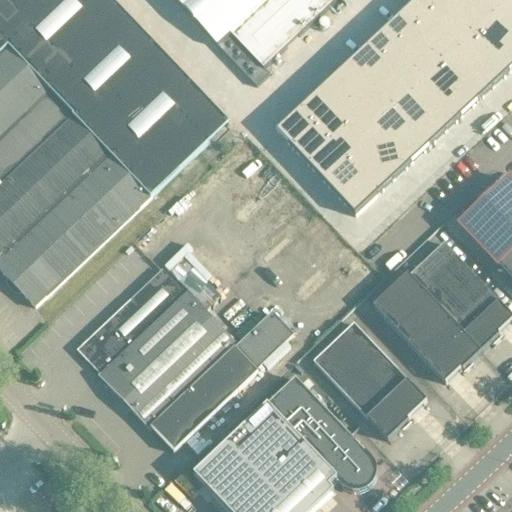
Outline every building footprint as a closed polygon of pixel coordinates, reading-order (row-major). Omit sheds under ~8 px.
[(108,0),(0,0),(0,271),(35,309),(71,274),(228,125),(149,43),(108,0)] [(173,0),(196,25),(189,31),(209,52),(216,46),(255,87),(269,75),(268,74),(282,61),(277,56),(336,0),(173,0)] [(458,52),(474,37),(439,0),(417,0),(413,4),(458,52)] [(493,19),(475,0),(439,0),(474,37),(493,19)] [(508,0),(475,0),(493,19),(511,2),(508,0)] [(511,4),(511,2),(493,19),(511,39),(511,4)] [(443,65),(458,52),(413,4),(399,17),(443,65)] [(426,82),(443,65),(399,17),(381,34),(426,82)] [(511,70),(511,39),(493,19),(474,37),(508,73),(511,70)] [(411,95),(426,82),(381,34),(366,48),(411,95)] [(508,73),(474,37),(458,52),(492,88),(508,73)] [(395,110),(411,95),(366,48),(350,63),(395,110)] [(492,88),(458,52),(443,65),(478,102),(492,88)] [(376,128),(395,110),(350,63),(331,80),(376,128)] [(426,82),(460,119),(478,102),(443,65),(426,82)] [(346,131),(359,145),(376,128),(331,80),(314,97),(346,131)] [(460,119),(426,82),(411,95),(446,132),(460,119)] [(446,132),(411,95),(395,110),(430,147),(446,132)] [(346,131),(314,97),(299,110),(315,127),(331,144),(346,131)] [(292,149),(315,127),(299,110),(276,132),(292,149)] [(430,147),(395,110),(376,128),(411,165),(430,147)] [(308,166),(331,144),(315,127),(292,149),(308,166)] [(411,165),(376,128),(359,145),(361,148),(393,181),(411,165)] [(347,161),(361,148),(359,145),(346,131),(331,144),(308,166),(323,183),(347,161)] [(347,161),(363,178),(378,195),(393,181),(361,148),(347,161)] [(339,200),(363,178),(347,161),(323,183),(339,200)] [(355,217),(378,195),(363,178),(339,200),(355,217)] [(511,282),(511,182),(510,181),(460,227),(486,254),(489,252),(500,264),(497,266),(511,282)] [(214,242),(253,205),(236,188),(197,224),(214,242)] [(230,259),(269,223),(253,205),(214,242),(230,259)] [(269,223),(230,259),(247,277),(286,240),(269,223)] [(263,294),(302,257),(286,240),(247,277),(263,294)] [(511,317),(445,246),(411,277),(411,278),(408,275),(373,309),(446,386),(462,370),(463,371),(500,337),(499,336),(511,323),(511,317)] [(280,312),(319,275),(302,257),(263,294),(280,312)] [(162,272),(141,293),(78,352),(101,376),(100,378),(149,430),(151,428),(174,453),(258,373),(257,371),(293,337),(273,316),(237,350),(235,349),(236,347),(187,295),(185,296),(162,272)] [(335,292),(319,275),(280,312),(296,329),(335,292)] [(335,292),(296,329),(313,347),(352,310),(335,292)] [(314,363),(367,420),(388,442),(409,422),(408,421),(428,403),(355,325),(314,363)] [(297,380),(239,434),(253,449),(208,492),(227,511),(315,511),(335,493),(330,488),(337,481),(343,487),(360,494),(372,460),(366,453),(297,380)] [(253,449),(239,434),(194,477),(208,492),(253,449)] [(0,511),(25,511),(0,484),(0,511)]
